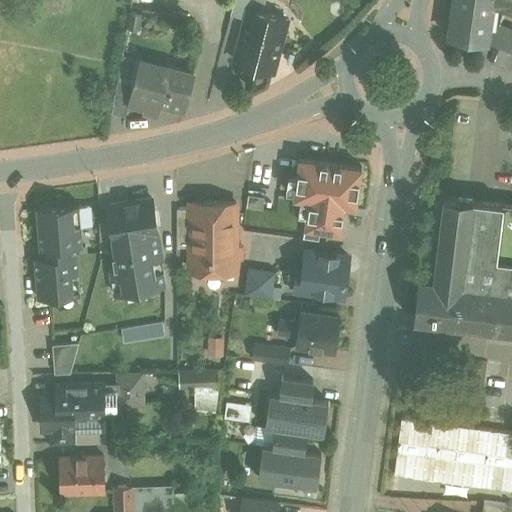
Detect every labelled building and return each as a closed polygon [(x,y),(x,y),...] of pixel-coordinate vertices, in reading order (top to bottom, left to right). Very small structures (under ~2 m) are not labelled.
[(265,0),(234,0),(231,14),(247,18),(249,9),(262,12),(265,0)] [(450,0),(446,32),(449,33),(449,36),(488,42),(494,1),(494,0),(450,0)] [(262,12),(249,9),(247,18),(236,61),(273,71),(287,19),(262,12)] [(153,17),(142,15),(139,29),(151,31),(153,17)] [(166,73),(139,66),(134,84),(129,104),(130,104),(158,111),(160,104),(185,110),(194,72),(168,66),(166,73)] [(134,84),(118,80),(112,113),(126,117),(130,104),(129,104),(134,84)] [(320,161),(285,156),(281,182),(317,188),(320,161)] [(361,167),(320,161),(317,188),(315,198),(308,197),(308,199),(310,199),(306,225),(304,225),(304,226),(342,231),(345,204),(356,205),(361,167)] [(511,204),(444,196),(434,279),(419,278),(414,321),(511,332),(511,204)] [(152,198),(108,205),(115,243),(133,240),(133,236),(158,232),(152,198)] [(236,203),(191,202),(191,208),(191,248),(191,271),(203,271),(203,272),(207,276),(213,276),(217,272),(217,271),(236,271),(236,203)] [(79,204),(37,207),(40,248),(46,247),(47,255),(35,256),(38,297),(81,294),(77,253),(76,245),(83,244),(79,204)] [(191,208),(177,208),(177,248),(191,248),(191,208)] [(158,232),(133,236),(133,240),(115,243),(115,244),(120,243),(121,254),(113,256),(115,269),(111,270),(114,293),(165,284),(156,233),(158,232)] [(349,256),(307,250),(301,290),(343,296),(345,279),(346,279),(347,273),(346,273),(349,256)] [(276,271),(248,267),(245,295),(272,299),(276,271)] [(300,313),(275,309),(274,319),(279,320),(277,334),(297,337),(300,313)] [(341,318),(301,312),(300,313),(297,337),(296,346),(336,352),(341,318)] [(164,334),(162,321),(122,328),(124,341),(164,334)] [(290,349),(255,344),(253,359),(288,364),(290,349)] [(218,369),(179,370),(180,383),(219,381),(218,369)] [(142,373),(119,374),(119,385),(120,404),(143,404),(142,373)] [(314,381),(283,377),(280,396),(270,394),(266,427),(275,429),(273,448),(263,446),(258,479),(317,487),(322,455),(305,452),(307,433),(324,435),(329,403),(312,400),(314,381)] [(103,382),(59,383),(59,399),(59,418),(76,418),(105,417),(104,405),(120,404),(119,385),(103,386),(103,382)] [(77,430),(76,418),(59,418),(59,399),(45,400),(46,430),(50,430),(77,430)] [(252,406),(227,402),(225,419),(250,423),(252,406)] [(105,417),(76,418),(77,430),(77,443),(106,442),(105,417)] [(77,430),(50,430),(51,444),(77,443),(77,430)] [(104,456),(60,457),(61,493),(105,492),(104,456)] [(174,511),(173,484),(137,486),(138,511),(174,511)] [(138,511),(137,486),(114,487),(114,511),(138,511)] [(277,511),(279,503),(244,499),(241,511),(277,511)] [(506,511),(507,505),(485,503),(483,511),(506,511)]
